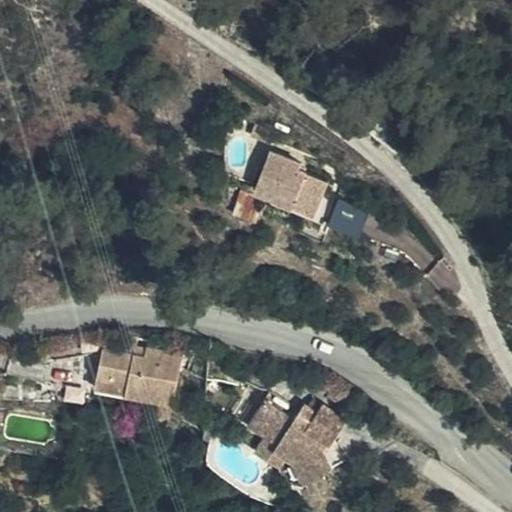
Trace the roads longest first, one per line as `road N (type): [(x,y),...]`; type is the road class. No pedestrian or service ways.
road 1 (tertiary): [(511,488),(356,362),(287,334),(114,303),(0,318)]
road 2 (track): [(511,372),(474,258),(402,170),(162,0)]
